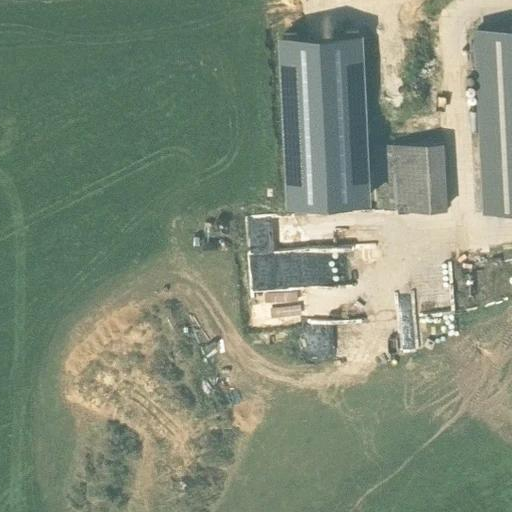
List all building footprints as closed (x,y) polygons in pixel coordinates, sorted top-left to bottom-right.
[(511,28),(482,30),(491,210),(511,208),(511,28)] [(367,33),(291,37),(300,203),(375,199),(367,33)] [(399,210),(455,207),(453,140),(397,143),(399,210)] [(511,246),(494,247),(494,291),(478,291),(478,301),(511,301),(511,246)] [(296,287),(370,285),(369,247),(294,250),(296,287)]
